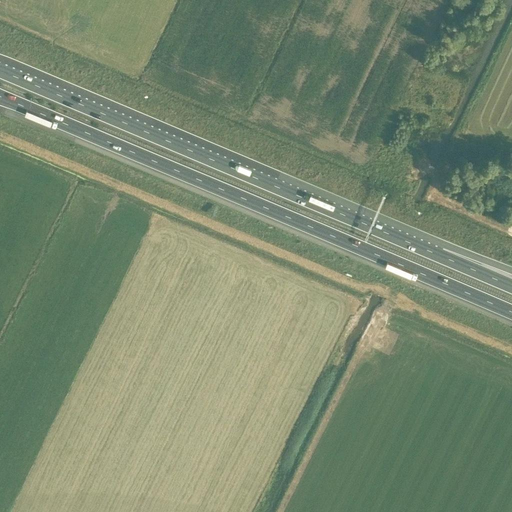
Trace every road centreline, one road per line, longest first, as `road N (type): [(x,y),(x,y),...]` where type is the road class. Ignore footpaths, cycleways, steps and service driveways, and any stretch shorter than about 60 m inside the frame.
road 1 (motorway): [(0,96),(511,313)]
road 2 (motorway): [(439,255),(0,70)]
road 3 (track): [(279,511),(384,311)]
